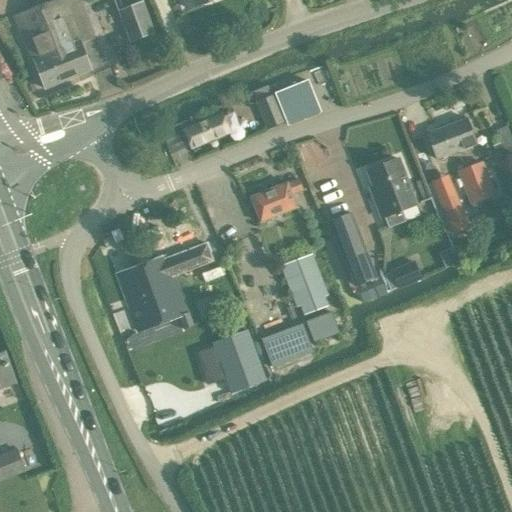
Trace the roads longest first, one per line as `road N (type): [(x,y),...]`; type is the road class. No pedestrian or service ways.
road 1 (unclassified): [(122,199),(511,50)]
road 2 (unclassified): [(179,511),(117,398),(68,276),(73,241),(122,199)]
road 3 (tertiary): [(83,125),(184,77),(397,0)]
road 4 (primary): [(114,511),(0,223)]
